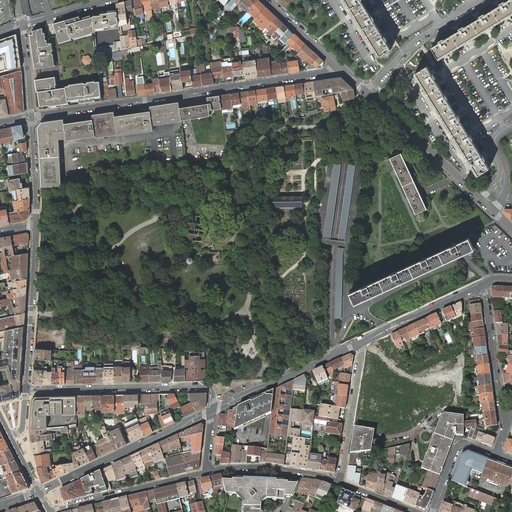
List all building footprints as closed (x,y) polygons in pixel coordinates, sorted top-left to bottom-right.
[(131,0),(125,2),(126,10),(133,9),(131,0)] [(134,13),(136,13),(137,20),(144,20),(143,11),(141,0),(134,0),(135,5),(135,7),(134,8),(134,13)] [(141,0),(143,11),(147,10),(148,17),(153,17),(152,9),(151,8),(150,0),(141,0)] [(159,0),(150,0),(151,8),(152,9),(156,8),(157,12),(161,12),(160,7),(159,0)] [(225,6),(227,9),(229,9),(231,11),(241,0),(230,0),(227,4),(225,6)] [(257,0),(242,0),(242,1),(239,4),(247,11),(248,10),(257,0)] [(256,18),(266,7),(258,0),(257,0),(248,10),(256,18)] [(362,0),(344,0),(379,57),(392,48),(362,0)] [(511,0),(505,0),(431,47),(439,60),(511,14),(511,0)] [(124,1),(116,3),(117,12),(119,27),(128,25),(126,10),(125,2),(124,1)] [(276,17),(266,7),(256,18),(255,19),(259,24),(264,29),(266,27),(276,17)] [(101,15),(93,16),(94,29),(95,31),(119,28),(119,27),(119,24),(117,12),(108,13),(101,14),(101,15)] [(94,29),(93,16),(81,20),(80,17),(72,19),(66,21),(54,25),(57,35),(59,42),(95,31),(94,29)] [(280,20),(276,17),(266,27),(269,30),(270,28),(274,31),(272,33),(273,34),(283,24),(280,20)] [(289,28),(283,24),(273,34),(271,36),(275,39),(278,36),(280,38),(289,28)] [(229,36),(239,35),(238,26),(227,28),(229,36)] [(43,33),(42,28),(33,31),(33,34),(31,35),(33,50),(34,56),(36,68),(54,66),(51,43),(48,44),(47,40),(46,40),(45,33),(43,33)] [(229,36),(227,28),(218,29),(219,38),(229,36)] [(294,34),(289,28),(280,38),(277,41),(283,46),(285,43),(287,42),(294,34)] [(135,31),(131,31),(128,31),(130,49),(131,48),(137,47),(135,31)] [(17,34),(0,39),(0,56),(3,56),(5,70),(21,68),(21,62),(17,34)] [(299,38),(294,34),(287,42),(285,43),(287,45),(282,50),(285,52),(288,49),(291,46),(299,38)] [(124,48),(121,48),(122,50),(130,49),(129,46),(128,35),(121,36),(122,47),(124,47),(124,48)] [(146,38),(146,35),(140,37),(140,39),(137,40),(139,45),(146,44),(145,38),(146,38)] [(306,45),(299,38),(291,46),(288,49),(290,50),(291,49),(292,50),(293,48),(298,53),(306,45)] [(121,41),(113,42),(114,44),(115,52),(116,52),(121,51),(122,50),(121,48),(121,41)] [(114,44),(96,47),(97,56),(105,54),(111,53),(112,53),(115,52),(114,44)] [(314,52),(306,45),(298,53),(297,54),(296,56),(297,57),(298,55),(305,61),(306,60),(314,52)] [(318,56),(314,52),(306,60),(311,64),(318,56)] [(89,55),(84,56),(82,61),(85,65),(90,64),(92,59),(89,55)] [(297,57),(296,56),(296,59),(296,61),(289,62),(289,60),(288,60),(288,63),(290,72),(300,71),(299,67),(297,59),(297,57)] [(324,61),(318,56),(311,64),(309,64),(308,65),(307,66),(308,70),(322,68),(324,61)] [(242,58),(243,63),(245,75),(245,79),(252,78),(248,57),(242,58)] [(252,78),(258,77),(256,63),(255,59),(251,60),(250,57),(248,57),(252,78)] [(258,77),(272,75),(270,67),(270,62),(269,61),(264,62),(264,59),(262,59),(262,62),(256,63),(258,77)] [(282,73),(290,72),(288,63),(283,63),(282,60),(280,60),(280,61),(281,64),(282,73)] [(234,76),(245,75),(243,63),(241,63),(241,61),(232,63),(234,76)] [(272,75),(282,73),(281,64),(280,61),(277,62),(278,66),(270,67),(272,75)] [(221,62),(211,64),(212,73),(213,78),(214,84),(217,83),(216,77),(223,76),(222,64),(221,62)] [(235,78),(234,76),(232,63),(222,64),(223,76),(224,78),(230,77),(231,78),(235,78)] [(428,66),(415,74),(477,175),(490,168),(428,66)] [(22,78),(22,70),(0,76),(0,96),(5,96),(4,92),(13,90),(12,78),(22,78)] [(191,76),(191,73),(190,70),(181,71),(181,73),(182,82),(188,81),(188,82),(192,82),(191,76)] [(174,75),(170,76),(170,77),(172,90),(183,88),(182,82),(181,73),(174,74),(174,75)] [(193,87),(203,85),(201,75),(193,76),(192,73),(191,73),(191,76),(192,82),(193,87)] [(203,85),(214,84),(213,78),(212,73),(205,74),(201,74),(201,75),(203,85)] [(94,97),(102,96),(100,80),(66,86),(66,87),(56,89),(55,77),(37,80),(38,92),(39,92),(42,106),(50,105),(56,104),(68,102),(68,101),(79,99),(80,102),(88,101),(93,100),(94,100),(94,97)] [(100,78),(100,80),(100,82),(102,95),(106,95),(106,100),(110,99),(109,93),(108,86),(108,81),(107,77),(100,78)] [(161,91),(172,90),(170,77),(159,79),(161,91)] [(329,94),(332,93),(338,92),(342,91),(343,91),(353,89),(348,84),(340,77),(314,81),(316,96),(321,95),(329,94)] [(23,89),(22,78),(12,78),(13,90),(14,91),(19,91),(19,90),(23,89)] [(155,92),(161,91),(159,79),(159,78),(152,79),(153,83),(144,84),(146,94),(155,93),(155,92)] [(116,85),(115,79),(111,79),(112,86),(108,86),(109,93),(110,99),(110,100),(117,98),(116,91),(116,85)] [(126,95),(127,95),(135,94),(134,81),(128,81),(128,83),(125,83),(126,95)] [(138,95),(146,94),(144,84),(144,81),(136,82),(138,95)] [(314,81),(303,83),(306,97),(316,96),(314,81)] [(303,83),(294,84),(296,94),(297,94),(302,93),(304,93),(303,83)] [(286,97),(286,98),(287,98),(287,97),(287,96),(296,95),(296,94),(294,84),(284,86),(286,97)] [(284,86),(276,87),(278,97),(278,98),(278,99),(278,101),(283,101),(286,100),(286,98),(286,97),(284,86)] [(266,89),(268,101),(269,100),(269,99),(273,98),(276,98),(278,97),(276,87),(266,89)] [(6,99),(9,115),(24,112),(24,101),(23,89),(19,90),(19,91),(14,91),(13,90),(4,92),(5,96),(6,99)] [(268,102),(268,101),(266,89),(255,90),(257,99),(257,103),(268,102)] [(355,98),(353,89),(343,91),(342,91),(343,98),(343,100),(355,98)] [(255,90),(248,91),(250,100),(257,99),(255,90)] [(239,93),(241,104),(241,106),(242,111),(251,109),(250,100),(248,91),(239,93)] [(239,93),(231,94),(233,105),(241,104),(239,93)] [(318,114),(325,113),(330,111),(336,110),(335,108),(336,108),(333,95),(332,93),(329,94),(321,95),(322,98),(322,101),(321,101),(322,104),(322,107),(324,107),(324,110),(318,111),(318,114)] [(231,94),(220,96),(222,107),(222,109),(227,108),(227,111),(233,110),(233,108),(233,105),(231,94)] [(213,110),(222,109),(222,107),(220,96),(207,97),(208,104),(188,107),(185,107),(183,107),(180,108),(182,120),(185,120),(187,119),(190,119),(210,116),(209,110),(212,110),(213,110)] [(0,117),(9,115),(6,99),(0,99),(0,117)] [(41,180),(42,187),(62,186),(61,178),(59,142),(57,142),(57,138),(66,137),(67,138),(67,140),(96,136),(96,138),(117,135),(118,136),(154,131),(153,126),(175,122),(178,122),(180,122),(182,121),(182,120),(180,108),(179,102),(175,102),(172,103),(150,106),(150,107),(151,111),(143,112),(114,116),(114,111),(92,115),(92,116),(93,120),(86,121),(64,124),(64,119),(42,122),(38,127),(41,180)] [(22,125),(12,127),(15,140),(15,142),(16,144),(17,144),(19,144),(18,139),(24,137),(22,125)] [(12,127),(0,129),(0,136),(1,142),(5,142),(5,144),(5,145),(11,144),(11,142),(10,141),(15,140),(12,127)] [(21,152),(22,152),(27,151),(26,142),(19,144),(17,144),(16,144),(16,147),(18,146),(20,146),(20,151),(21,152)] [(13,162),(13,164),(25,162),(24,158),(24,156),(23,156),(22,154),(22,152),(21,152),(17,153),(12,153),(13,156),(11,156),(9,157),(10,162),(13,162)] [(401,153),(390,158),(396,169),(396,170),(398,175),(408,197),(411,203),(416,212),(416,214),(425,210),(426,209),(426,208),(422,199),(403,158),(401,154),(401,153)] [(349,161),(338,238),(345,239),(356,162),(349,161)] [(9,176),(28,172),(28,162),(25,162),(13,164),(8,166),(9,176)] [(334,163),(324,236),(331,237),(341,164),(334,163)] [(13,190),(23,188),(22,183),(21,180),(21,178),(20,178),(8,180),(9,186),(10,186),(11,185),(12,190),(13,190)] [(30,198),(29,187),(23,188),(13,190),(12,190),(10,191),(11,193),(13,192),(15,192),(16,199),(12,199),(12,201),(13,201),(15,201),(30,198)] [(270,196),(270,207),(302,207),(302,196),(270,196)] [(30,209),(30,198),(15,201),(13,201),(14,209),(13,209),(14,212),(15,211),(30,209)] [(0,225),(10,223),(8,213),(7,209),(7,206),(0,207),(0,225)] [(510,219),(511,213),(511,208),(509,209),(505,209),(503,212),(510,219)] [(8,213),(10,223),(25,221),(29,216),(30,209),(15,211),(14,212),(8,213)] [(22,246),(28,246),(29,234),(27,233),(20,234),(22,245),(22,246)] [(11,236),(15,255),(17,255),(16,248),(22,247),(22,246),(22,245),(20,234),(11,236)] [(11,236),(5,237),(7,248),(10,247),(12,256),(15,255),(11,236)] [(350,293),(352,298),(353,299),(354,301),(355,303),(357,302),(361,301),(364,299),(371,296),(374,295),(385,290),(387,289),(392,286),(398,284),(415,276),(433,268),(444,262),(474,249),(469,239),(469,238),(431,256),(419,261),(418,262),(404,268),(387,276),(383,278),(379,280),(374,282),(364,287),(362,287),(359,289),(356,290),(353,292),(350,293)] [(335,318),(336,318),(342,318),(342,296),(343,256),(344,248),(339,248),(337,247),(336,255),(334,318),(335,318)] [(2,257),(0,257),(0,259),(2,273),(10,271),(11,271),(11,269),(8,270),(6,259),(12,258),(12,271),(28,268),(28,253),(21,254),(17,255),(15,255),(12,256),(8,256),(6,257),(2,257)] [(11,271),(10,271),(11,274),(9,274),(10,279),(7,279),(8,282),(9,282),(12,281),(27,279),(28,268),(12,271),(11,271)] [(0,283),(0,291),(6,291),(11,290),(14,289),(27,286),(27,279),(12,281),(9,282),(9,286),(5,287),(5,283),(0,283)] [(11,290),(6,291),(7,294),(8,298),(12,297),(26,294),(27,286),(14,289),(11,290)] [(503,298),(503,287),(494,287),(491,289),(492,298),(503,298)] [(511,294),(511,287),(503,287),(503,298),(507,298),(507,300),(511,300),(511,299),(511,295),(511,294)] [(25,307),(26,294),(12,297),(13,300),(13,303),(16,303),(17,307),(14,308),(15,309),(25,307)] [(0,306),(8,304),(11,316),(14,315),(15,315),(25,313),(25,307),(15,309),(14,308),(13,303),(13,300),(12,297),(8,298),(1,300),(0,300),(0,306)] [(480,304),(480,300),(469,301),(470,305),(470,306),(471,312),(471,315),(482,313),(480,304)] [(461,303),(451,307),(456,318),(456,319),(461,316),(461,315),(461,311),(461,305),(461,303)] [(451,307),(442,312),(447,322),(456,318),(451,307)] [(433,328),(434,330),(440,327),(446,324),(448,324),(447,322),(442,312),(436,314),(428,318),(433,327),(433,328)] [(503,317),(503,312),(500,312),(494,312),(496,324),(502,324),(502,321),(501,317),(502,317),(503,317)] [(15,315),(14,315),(17,327),(24,325),(25,313),(15,315)] [(482,313),(471,315),(472,320),(472,322),(483,321),(482,313)] [(0,331),(6,330),(17,327),(14,315),(11,316),(9,316),(0,318),(0,331)] [(424,320),(428,330),(433,327),(428,318),(424,320)] [(426,330),(428,330),(424,320),(415,324),(420,335),(425,333),(424,333),(424,332),(426,330)] [(468,323),(469,331),(471,330),(484,329),(483,321),(472,322),(468,323)] [(417,339),(421,337),(420,335),(415,324),(406,328),(410,339),(411,339),(416,336),(417,339)] [(504,324),(502,324),(496,324),(497,335),(504,335),(504,324)] [(0,385),(0,386),(0,385),(0,370),(7,368),(11,383),(21,381),(23,341),(24,333),(24,325),(17,327),(6,330),(5,337),(4,349),(3,348),(3,355),(3,356),(3,358),(2,358),(1,358),(0,358),(0,385)] [(406,342),(411,340),(411,339),(410,339),(406,328),(398,332),(402,340),(405,339),(405,340),(406,341),(406,342)] [(485,337),(484,329),(471,330),(471,333),(473,333),(474,333),(475,336),(475,338),(485,337)] [(391,335),(394,343),(395,345),(396,347),(397,346),(397,344),(401,342),(402,344),(403,344),(403,343),(402,342),(402,340),(398,332),(391,335)] [(504,335),(497,335),(499,345),(507,346),(507,340),(507,335),(504,335)] [(474,346),(475,348),(486,347),(485,337),(475,338),(474,339),(474,340),(474,346)] [(507,346),(499,345),(500,355),(508,356),(508,354),(509,350),(509,346),(508,346),(507,346)] [(488,356),(486,347),(475,348),(476,357),(477,357),(488,356)] [(50,353),(50,350),(35,349),(34,359),(44,359),(50,360),(50,358),(50,353)] [(185,381),(206,380),(205,352),(185,350),(185,356),(185,369),(185,381)] [(348,356),(340,359),(343,366),(344,367),(344,369),(352,365),(354,356),(351,354),(348,356)] [(174,381),(185,381),(185,369),(185,356),(182,356),(182,365),(182,367),(175,367),(175,369),(175,372),(174,381)] [(476,357),(475,357),(475,359),(477,359),(478,359),(479,365),(479,366),(489,365),(488,356),(477,357),(476,357)] [(44,359),(34,359),(34,363),(40,364),(39,367),(42,367),(41,370),(34,369),(33,383),(33,384),(42,384),(43,370),(43,369),(44,359)] [(340,359),(330,364),(333,370),(343,366),(340,359)] [(74,365),(74,361),(72,361),(72,373),(70,373),(70,370),(69,370),(65,370),(65,372),(65,383),(74,383),(74,365)] [(95,367),(96,383),(104,383),(104,369),(104,367),(102,367),(102,366),(101,364),(97,365),(97,366),(97,367),(95,367)] [(114,382),(123,382),(123,366),(123,364),(121,364),(120,364),(120,366),(114,366),(114,367),(114,369),(114,382)] [(162,366),(161,364),(158,364),(158,367),(149,367),(149,382),(162,381),(162,370),(162,366)] [(330,364),(323,367),(327,376),(333,373),(334,372),(333,370),(330,364)] [(74,365),(74,383),(83,383),(83,369),(83,365),(74,365)] [(141,382),(149,382),(149,367),(149,365),(147,365),(147,366),(147,370),(143,370),(143,366),(140,366),(141,382)] [(479,366),(476,367),(476,369),(476,373),(476,376),(477,376),(490,374),(489,365),(479,366)] [(131,382),(136,382),(136,378),(133,375),(134,373),(134,370),(132,368),(130,368),(130,366),(123,366),(123,382),(131,382)] [(171,381),(174,381),(175,372),(172,372),(172,371),(172,367),(170,366),(170,371),(162,370),(162,381),(171,381)] [(95,367),(87,367),(87,369),(83,369),(83,383),(96,383),(95,367)] [(104,369),(104,383),(114,382),(114,369),(113,369),(113,368),(112,367),(110,367),(109,367),(109,369),(104,369)] [(323,367),(313,372),(318,384),(328,379),(327,376),(323,367)] [(42,384),(52,384),(52,372),(52,371),(47,371),(47,370),(43,370),(42,384)] [(345,374),(341,373),(340,378),(339,380),(339,382),(336,382),(336,383),(336,384),(339,385),(349,386),(351,375),(345,374)] [(477,381),(478,387),(478,386),(492,385),(490,374),(477,376),(477,377),(478,377),(479,381),(477,381)] [(505,374),(503,375),(504,384),(511,385),(511,376),(506,375),(505,374)] [(305,376),(294,380),(293,389),(302,390),(305,390),(306,380),(305,376)] [(267,454),(285,456),(288,436),(291,409),(293,389),(294,380),(274,390),(272,413),(268,449),(267,452),(267,454)] [(0,386),(0,385),(0,401),(4,401),(15,398),(19,397),(20,397),(20,396),(20,392),(20,391),(21,381),(11,383),(0,386)] [(347,397),(349,386),(339,385),(336,384),(335,386),(335,387),(334,395),(335,395),(337,395),(338,396),(347,397)] [(493,393),(492,385),(478,386),(479,395),(493,393)] [(235,427),(234,430),(238,429),(242,427),(264,417),(267,415),(272,413),(274,390),(267,393),(268,395),(256,400),(255,399),(246,403),(240,406),(238,407),(235,424),(235,427)] [(170,411),(181,406),(178,400),(175,393),(168,394),(168,399),(168,405),(168,406),(169,408),(170,411)] [(195,393),(188,393),(191,400),(192,402),(197,411),(206,407),(200,395),(197,396),(195,393)] [(479,395),(480,399),(480,404),(481,403),(494,402),(493,393),(479,395)] [(139,404),(138,394),(124,395),(125,406),(125,413),(128,413),(128,406),(135,406),(135,404),(139,404)] [(160,400),(159,394),(143,394),(143,403),(144,403),(145,415),(146,417),(147,419),(149,418),(149,414),(158,413),(157,400),(160,400)] [(77,402),(77,395),(73,396),(67,396),(59,396),(35,396),(32,400),(30,429),(47,428),(47,414),(60,414),(77,414),(77,402)] [(85,395),(77,395),(77,402),(77,414),(77,415),(86,415),(85,411),(86,410),(86,408),(85,395)] [(102,395),(93,395),(93,408),(102,408),(102,395)] [(115,413),(125,413),(125,406),(124,395),(114,395),(115,411),(115,413)] [(340,408),(345,409),(347,397),(338,396),(337,395),(335,395),(333,404),(330,403),(329,406),(335,407),(338,407),(340,408)] [(167,425),(175,421),(170,411),(169,408),(168,406),(168,405),(168,399),(166,399),(166,405),(165,405),(165,407),(166,409),(164,410),(165,411),(161,413),(162,414),(167,425)] [(185,416),(197,411),(192,402),(181,407),(185,416)] [(482,411),(483,412),(484,412),(495,410),(494,402),(481,403),(482,409),(482,411)] [(321,405),(319,417),(338,420),(339,413),(337,413),(338,407),(335,407),(329,406),(321,405)] [(218,426),(217,430),(223,430),(223,429),(223,427),(223,426),(226,427),(226,425),(232,426),(235,427),(235,424),(238,407),(234,409),(233,411),(230,410),(228,411),(225,413),(225,415),(221,415),(219,416),(218,426)] [(293,437),(300,438),(301,429),(301,425),(303,410),(291,409),(288,436),(293,437)] [(301,425),(313,426),(313,423),(314,416),(315,412),(303,410),(301,425)] [(496,418),(495,410),(484,412),(485,419),(496,418)] [(162,427),(167,425),(162,414),(158,416),(158,419),(162,427)] [(442,470),(447,458),(445,458),(446,454),(449,449),(450,449),(453,441),(452,440),(454,436),(455,435),(464,436),(464,428),(464,422),(464,416),(445,414),(441,416),(427,452),(426,457),(425,458),(423,463),(421,468),(428,471),(439,475),(441,469),(442,470)] [(314,432),(325,433),(327,425),(327,422),(330,422),(343,424),(343,421),(338,420),(319,417),(314,416),(313,423),(313,426),(313,427),(312,430),(312,431),(314,432)] [(148,421),(147,419),(146,417),(138,420),(140,425),(145,435),(153,431),(148,421)] [(131,441),(145,435),(140,425),(138,420),(137,418),(124,424),(130,434),(128,435),(131,441)] [(497,425),(496,418),(485,419),(484,419),(484,421),(486,421),(487,427),(497,425)] [(476,420),(464,422),(464,428),(475,427),(474,430),(471,429),(468,437),(472,439),(475,431),(475,430),(477,427),(477,426),(476,420)] [(325,433),(341,436),(343,424),(330,422),(329,426),(327,425),(325,433)] [(201,424),(190,429),(192,436),(203,433),(203,425),(201,424)] [(67,426),(47,428),(30,429),(29,429),(30,436),(44,434),(49,434),(49,433),(47,433),(47,430),(51,430),(52,430),(61,430),(61,433),(64,432),(68,432),(68,430),(67,426)] [(93,449),(97,458),(103,454),(115,449),(108,433),(107,431),(105,426),(103,427),(104,429),(102,430),(104,435),(105,437),(97,441),(99,446),(93,449)] [(375,430),(355,426),(350,454),(358,452),(361,452),(371,451),(375,430)] [(108,433),(115,449),(127,443),(131,441),(128,435),(126,430),(122,431),(121,430),(120,428),(117,429),(115,430),(110,432),(109,430),(107,431),(108,433)] [(190,429),(178,435),(179,439),(192,436),(190,429)] [(492,446),(495,438),(479,432),(476,440),(492,446)] [(192,436),(179,439),(180,443),(192,440),(193,443),(192,451),(191,452),(191,453),(191,454),(201,452),(203,433),(192,436)] [(178,435),(168,439),(172,451),(180,448),(181,448),(180,443),(179,439),(178,435)] [(289,466),(308,469),(309,454),(310,451),(311,439),(300,438),(293,437),(288,436),(285,456),(284,465),(289,466)] [(410,444),(409,438),(384,442),(384,449),(388,449),(402,446),(410,444)] [(4,439),(0,440),(0,453),(10,450),(4,439)] [(168,439),(159,444),(162,454),(170,451),(171,453),(170,453),(170,456),(173,455),(172,451),(168,439)] [(44,440),(31,442),(32,449),(45,447),(44,440)] [(84,448),(82,444),(80,445),(78,446),(85,463),(90,461),(85,449),(84,448)] [(162,454),(159,444),(150,448),(154,461),(161,458),(162,461),(163,462),(166,461),(166,460),(165,460),(164,458),(162,454)] [(410,445),(410,444),(402,446),(388,449),(387,462),(394,463),(395,455),(400,456),(400,454),(407,456),(409,450),(410,445)] [(216,445),(215,455),(222,456),(222,452),(224,445),(216,445)] [(259,463),(266,463),(267,454),(267,452),(261,451),(261,448),(248,447),(241,446),(232,445),(231,453),(229,464),(239,464),(247,463),(247,456),(260,457),(259,463)] [(85,463),(78,446),(76,447),(73,448),(75,452),(80,465),(85,463)] [(93,449),(91,446),(90,446),(86,447),(87,448),(86,449),(85,449),(90,461),(97,458),(93,449)] [(45,447),(32,449),(34,455),(49,453),(51,453),(51,451),(52,451),(52,449),(51,450),(51,449),(46,450),(45,450),(45,447)] [(75,452),(73,448),(71,448),(72,450),(72,453),(74,462),(75,468),(80,465),(75,452)] [(154,461),(150,448),(140,453),(144,467),(155,463),(154,461)] [(0,465),(0,467),(1,467),(2,467),(15,462),(10,450),(0,453),(0,459),(0,461),(0,464),(0,465)] [(308,469),(320,471),(322,459),(322,456),(317,455),(314,454),(312,454),(312,451),(310,451),(309,454),(308,469)] [(487,460),(488,458),(468,451),(462,454),(451,481),(461,485),(471,489),(476,491),(481,477),(487,460)] [(182,454),(182,456),(186,472),(197,470),(199,469),(199,467),(201,452),(191,454),(191,453),(184,455),(183,454),(182,454)] [(220,464),(229,464),(231,453),(222,452),(222,456),(220,464)] [(358,452),(350,454),(349,462),(357,462),(358,463),(358,465),(359,466),(360,464),(364,464),(363,460),(363,459),(359,460),(358,452)] [(361,452),(358,452),(359,460),(363,459),(363,460),(367,460),(370,460),(370,458),(367,458),(363,458),(362,458),(361,452)] [(49,453),(34,455),(37,467),(47,466),(51,465),(50,458),(49,453)] [(144,467),(140,453),(131,456),(137,471),(137,472),(145,469),(144,467)] [(266,463),(284,465),(285,456),(267,454),(266,463)] [(137,471),(131,456),(121,461),(125,475),(126,478),(130,477),(131,478),(138,475),(137,472),(137,471)] [(168,459),(168,457),(164,458),(165,460),(166,460),(166,461),(170,476),(186,472),(182,456),(168,459)] [(320,471),(327,471),(328,460),(329,459),(329,456),(325,456),(322,456),(322,459),(320,471)] [(335,473),(337,460),(332,459),(332,457),(329,456),(329,459),(328,460),(327,471),(334,473),(335,473)] [(496,464),(487,460),(481,477),(487,479),(489,480),(489,482),(498,486),(499,484),(501,485),(507,487),(508,484),(509,481),(510,479),(511,474),(511,469),(505,467),(506,465),(499,462),(497,461),(496,464)] [(125,475),(121,461),(112,465),(117,479),(117,481),(126,478),(125,475)] [(2,476),(3,479),(6,478),(21,473),(15,462),(2,467),(5,476),(2,476)] [(75,468),(74,462),(63,464),(66,472),(75,468)] [(357,462),(349,462),(346,480),(354,483),(359,485),(362,469),(357,468),(357,465),(358,466),(358,465),(358,463),(357,462)] [(54,470),(56,477),(66,472),(63,464),(56,465),(52,465),(53,468),(54,470)] [(47,466),(37,467),(42,482),(42,483),(43,483),(56,477),(54,470),(53,468),(52,465),(51,465),(47,466)] [(112,465),(101,471),(105,483),(106,487),(108,491),(112,490),(109,482),(110,481),(109,480),(114,478),(115,479),(117,479),(112,465)] [(382,473),(380,472),(380,473),(379,474),(375,491),(383,494),(386,473),(386,469),(386,467),(384,467),(384,469),(383,473),(382,473)] [(101,471),(81,480),(86,494),(87,496),(93,495),(102,493),(108,491),(106,487),(105,483),(101,471)] [(427,489),(434,492),(440,476),(439,475),(428,471),(422,487),(427,489)] [(367,488),(375,491),(379,474),(380,473),(377,472),(377,475),(369,473),(369,474),(367,488)] [(10,489),(12,495),(29,490),(29,489),(21,473),(6,478),(8,484),(10,489)] [(386,473),(383,494),(388,496),(392,498),(395,489),(391,488),(393,483),(395,477),(395,476),(391,475),(386,473)] [(221,474),(210,477),(212,488),(224,485),(223,480),(221,474)] [(200,479),(198,480),(201,494),(204,493),(208,492),(207,490),(213,489),(212,488),(210,477),(200,479)] [(315,480),(303,478),(297,492),(302,494),(303,492),(305,494),(308,495),(311,489),(315,480)] [(223,480),(224,485),(224,487),(225,489),(226,493),(237,493),(241,500),(240,511),(259,511),(259,510),(260,503),(267,498),(285,499),(285,496),(289,496),(293,496),(295,492),(298,484),(291,483),(288,483),(288,480),(270,479),(270,481),(233,479),(233,480),(223,480)] [(86,494),(81,480),(74,483),(61,489),(61,490),(65,501),(67,501),(87,496),(86,494)] [(308,495),(315,498),(318,492),(322,482),(319,481),(315,480),(311,489),(308,495)] [(194,481),(185,483),(188,494),(193,492),(193,494),(196,493),(196,492),(197,492),(194,481)] [(315,498),(325,501),(332,485),(322,482),(318,492),(315,498)] [(180,498),(181,501),(189,499),(188,496),(188,494),(185,483),(177,485),(179,495),(180,498)] [(177,485),(154,490),(156,499),(156,500),(156,501),(158,511),(183,511),(181,501),(180,498),(179,495),(177,485)] [(396,485),(395,489),(392,498),(404,502),(408,490),(396,485)] [(404,502),(415,506),(419,496),(420,494),(422,487),(420,486),(418,487),(418,489),(419,490),(418,490),(417,493),(409,490),(408,490),(404,502)] [(419,496),(415,506),(424,510),(428,508),(434,492),(427,489),(425,496),(424,495),(423,497),(419,496)] [(490,496),(476,491),(471,489),(468,496),(487,503),(483,511),(476,511),(475,511),(474,511),(489,511),(492,505),(494,498),(490,496)] [(150,491),(146,492),(149,503),(156,501),(156,500),(156,499),(154,490),(150,491)] [(355,495),(343,490),(337,504),(355,511),(357,507),(358,508),(359,505),(358,505),(360,501),(354,499),(355,495)] [(145,509),(150,508),(149,503),(146,492),(127,497),(130,508),(144,505),(145,509)] [(338,495),(330,492),(327,498),(336,501),(338,495)] [(130,508),(127,497),(119,499),(122,511),(130,509),(130,508)] [(122,511),(119,499),(111,500),(113,511),(120,511),(122,511)] [(366,499),(361,511),(362,511),(370,511),(372,508),(375,502),(366,499)] [(113,511),(111,500),(103,503),(105,511),(113,511)] [(190,505),(192,511),(205,511),(203,502),(197,503),(190,505)] [(381,511),(384,505),(375,502),(372,508),(375,509),(373,511),(381,511)] [(452,505),(443,502),(439,511),(451,511),(453,506),(455,502),(453,502),(452,505)] [(457,503),(455,502),(453,506),(451,511),(461,511),(463,509),(464,506),(463,505),(461,509),(455,507),(457,503)] [(35,503),(16,509),(17,511),(35,511),(36,511),(40,511),(35,503)] [(92,505),(93,511),(105,511),(103,503),(92,505)] [(300,511),(302,510),(303,506),(298,504),(296,503),(293,509),(292,511),(293,511),(300,511)]
